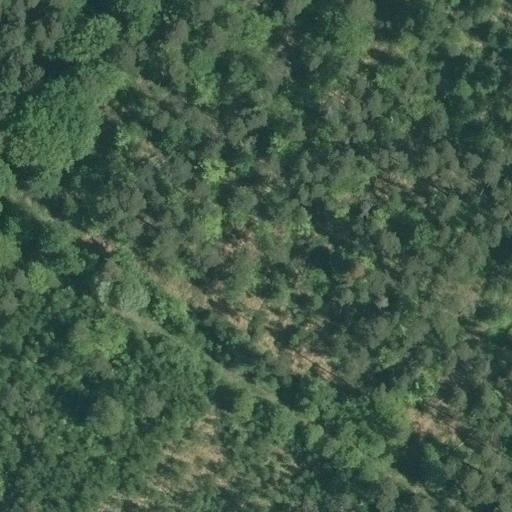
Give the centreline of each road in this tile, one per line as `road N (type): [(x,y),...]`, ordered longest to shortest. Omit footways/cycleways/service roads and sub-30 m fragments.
road 1 (track): [(0,241),(456,511)]
road 2 (track): [(121,0),(0,201)]
